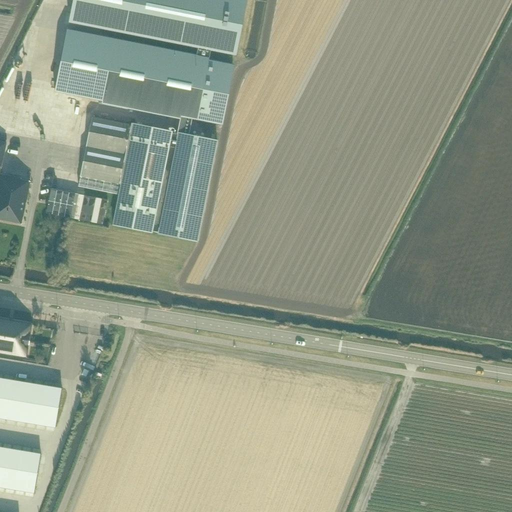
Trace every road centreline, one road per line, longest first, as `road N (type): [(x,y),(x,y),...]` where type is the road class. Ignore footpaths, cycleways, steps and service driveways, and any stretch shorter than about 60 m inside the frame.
road 1 (tertiary): [(511,374),(0,290)]
road 2 (track): [(134,312),(60,511)]
road 3 (track): [(354,511),(413,358)]
